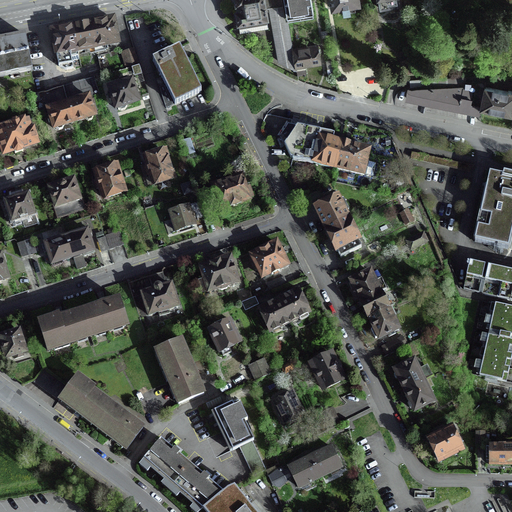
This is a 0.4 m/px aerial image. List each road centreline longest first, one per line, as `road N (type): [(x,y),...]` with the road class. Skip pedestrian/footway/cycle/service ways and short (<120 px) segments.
road 1 (residential): [(511,481),(421,476),(293,218)]
road 2 (residential): [(205,31),(246,67),(318,102),(511,145)]
road 3 (residential): [(293,218),(0,313)]
road 4 (residential): [(239,104),(0,183)]
road 5 (residential): [(4,392),(159,511)]
road 6 (residential): [(293,218),(239,104)]
